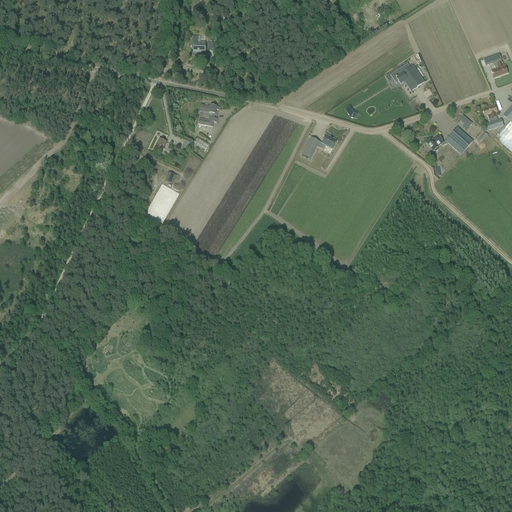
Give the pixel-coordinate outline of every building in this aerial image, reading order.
[(205,53),(205,48),(205,43),(197,43),(197,38),(193,38),(193,45),(194,45),(193,52),(205,53)] [(482,58),(487,55),(482,45),(477,47),(482,58)] [(486,59),(484,60),(484,61),(486,66),(489,65),(493,63),(496,63),(497,65),(494,66),(495,70),(492,71),(494,78),(507,74),(506,69),(505,66),(504,67),(503,62),(502,63),(501,61),(499,55),(490,58),(486,59)] [(396,72),(391,76),(396,83),(398,82),(400,85),(403,83),(404,82),(406,84),(405,84),(411,92),(424,83),(412,66),(410,68),(407,65),(399,70),(401,73),(398,75),(396,73),(396,72)] [(219,111),(219,108),(216,107),(210,106),(210,107),(201,105),(200,110),(200,111),(209,113),(209,114),(211,114),(210,118),(209,118),(208,122),(199,120),(198,125),(212,128),(213,123),(216,123),(217,120),(214,119),(215,115),(216,110),(219,111)] [(489,120),(490,124),(485,125),(487,132),(511,153),(511,106),(503,116),(509,122),(504,128),(501,120),(498,121),(497,117),(495,113),(497,113),(494,106),(481,110),(484,117),(487,116),(489,120)] [(472,124),(463,116),(459,121),(464,125),(462,127),(466,131),(472,124)] [(449,139),(446,142),(461,156),(473,142),(457,129),(448,138),(449,139)] [(481,139),(484,143),(489,138),(486,134),(481,139)] [(0,196),(33,168),(35,166),(45,158),(48,153),(55,147),(52,144),(50,143),(46,146),(48,142),(43,139),(42,140),(41,139),(37,136),(0,167),(0,196)] [(310,161),(317,147),(323,151),(325,146),(332,149),(336,142),(330,139),(331,138),(326,136),(322,144),(310,138),(308,143),(301,156),(310,161)] [(431,139),(426,144),(433,152),(434,151),(434,152),(436,152),(437,151),(438,149),(437,149),(438,148),(438,147),(441,145),(442,146),(447,145),(448,144),(446,142),(443,143),(438,136),(432,141),(431,139)] [(199,139),(195,145),(207,152),(211,146),(199,139)] [(166,143),(159,140),(154,150),(161,153),(166,143)] [(187,141),(182,149),(188,152),(192,144),(187,141)] [(171,184),(174,175),(168,173),(165,182),(171,184)]
